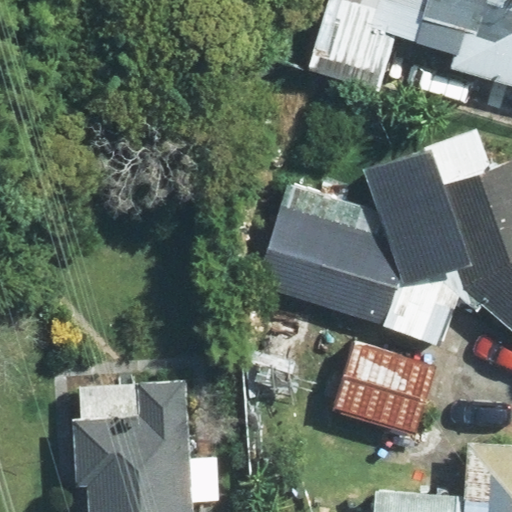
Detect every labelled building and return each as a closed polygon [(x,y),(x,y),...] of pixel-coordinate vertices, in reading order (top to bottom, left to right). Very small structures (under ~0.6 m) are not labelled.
[(367,92),(394,0),(311,0),(291,69),(367,92)] [(452,23),(451,67),(511,86),(511,0),(422,0),(422,22),(452,23)] [(265,214),(249,278),(444,338),(456,297),(511,337),(511,158),(491,171),(466,127),(352,163),(375,236),(364,240),(265,214)] [(426,367),(352,339),(329,397),(403,426),(426,367)] [(178,377),(54,381),(58,487),(81,486),(82,511),(186,511),(186,503),(215,501),(213,450),(181,451),(178,377)] [(511,511),(511,444),(461,442),(458,495),(364,489),(362,511),(511,511)]
